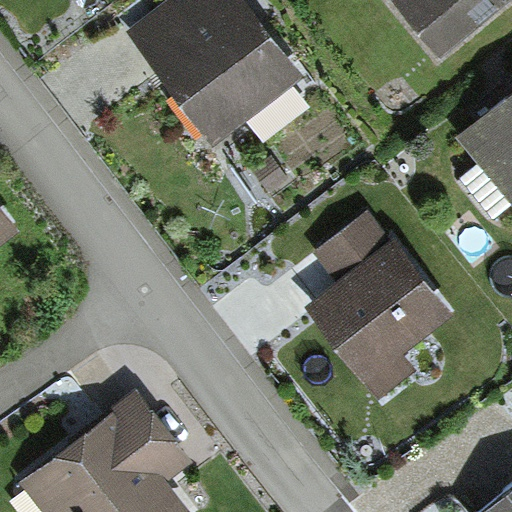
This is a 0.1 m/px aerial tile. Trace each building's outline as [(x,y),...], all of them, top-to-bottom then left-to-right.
[(249,0),(168,0),(128,31),(178,97),(212,142),(304,73),(249,0)] [(405,0),(441,44),(495,0),(405,0)] [(511,81),(457,127),(511,193),(511,81)] [(0,237),(23,221),(0,190),(0,237)] [(404,343),(453,305),(394,227),(388,232),(367,204),(314,245),(335,272),(304,295),(379,393),(419,363),(404,343)] [(87,425),(21,475),(49,511),(173,511),(188,501),(164,470),(188,452),(138,386),(87,425)] [(511,511),(511,475),(468,511),(469,511),(511,511)]
